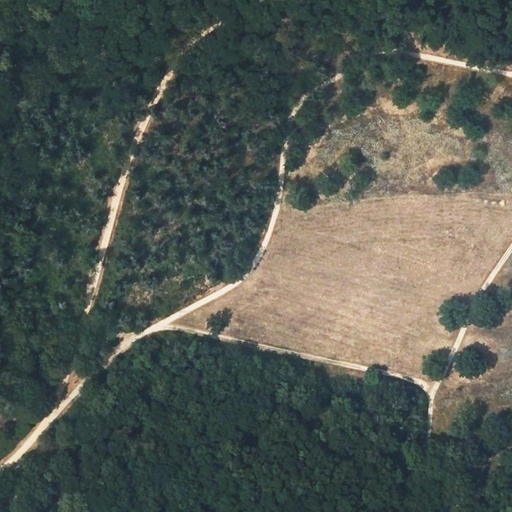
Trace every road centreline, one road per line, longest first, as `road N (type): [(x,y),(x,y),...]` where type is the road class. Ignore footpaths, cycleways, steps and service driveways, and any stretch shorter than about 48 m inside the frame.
road 1 (track): [(511,73),(397,50),(360,54),(300,94),(288,117),(268,233),(250,271),(120,347),(45,421)]
road 2 (track): [(45,421),(155,93),(199,34),(242,8),(281,0)]
road 3 (track): [(429,399),(421,384),(388,372),(171,327),(114,335),(83,322)]
road 4 (track): [(444,511),(424,456),(429,399),(511,245)]
